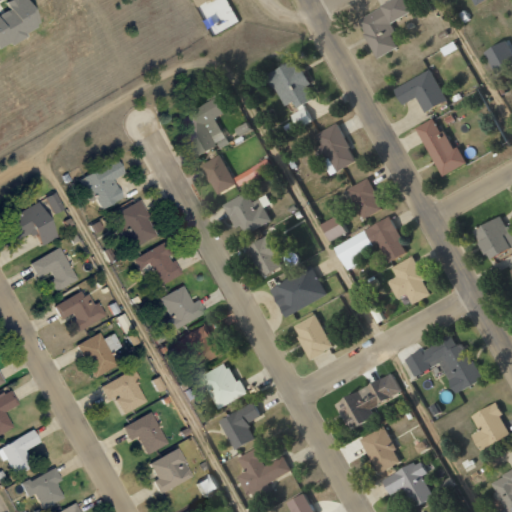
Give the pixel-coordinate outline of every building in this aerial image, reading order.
[(0,43),(3,42),(5,45),(21,36),(19,31),(34,23),(21,0),(0,0),(0,1),(3,8),(0,9),(0,43)] [(396,0),(357,18),(376,58),(399,48),(388,24),(412,14),(405,0),(396,0)] [(496,74),(511,65),(511,50),(506,40),(484,52),(496,74)] [(313,99),(298,60),(268,72),(281,106),(294,101),(296,106),(313,99)] [(393,88),(401,105),(417,97),(424,112),(446,102),(431,70),(393,88)] [(180,116),(192,139),(191,140),(198,155),(227,141),(215,118),(224,113),(217,98),(180,116)] [(298,129),(312,121),(304,108),(291,115),(298,129)] [(417,127),(442,177),(467,164),(457,146),(451,150),(435,118),(417,127)] [(316,133),(322,145),(317,147),(330,174),(356,162),(338,123),(316,133)] [(236,185),(222,154),(202,164),(216,194),(236,185)] [(273,168),(268,159),(235,177),(240,187),(273,168)] [(74,177),(84,199),(91,196),(97,208),(119,199),(110,178),(120,174),(114,160),(74,177)] [(383,209),(368,179),(349,188),(363,218),(383,209)] [(60,208),(51,192),(41,197),(50,213),(60,208)] [(223,204),(240,237),(271,221),(263,207),(270,203),(266,195),(252,202),(247,192),(223,204)] [(116,233),(123,230),(131,246),(153,235),(137,200),(108,214),(116,233)] [(0,220),(11,241),(28,232),(36,246),(51,238),(32,203),(0,219),(0,220)] [(321,224),(329,241),(346,233),(338,216),(321,224)] [(473,229),(486,259),(511,247),(511,235),(503,216),(473,229)] [(334,245),(345,270),(358,264),(354,255),(379,244),(387,263),(407,253),(391,219),(334,245)] [(260,276),(282,268),(277,255),(285,252),(278,232),(248,244),(260,276)] [(129,259),(134,269),(144,264),(155,285),(176,274),(160,243),(129,259)] [(44,275),(51,290),(72,280),(56,247),(25,262),(34,280),(44,275)] [(432,294),(412,257),(392,267),(397,277),(388,281),(397,299),(407,294),(412,304),(432,294)] [(327,296),(313,266),(270,286),(284,316),(327,296)] [(157,296),(165,318),(162,319),(165,329),(202,315),(195,299),(187,303),(180,287),(157,296)] [(102,316),(94,302),(88,305),(79,289),(50,305),(58,319),(66,314),(75,332),(102,316)] [(309,360),(333,348),(317,315),(293,326),(309,360)] [(180,336),(196,367),(224,353),(217,338),(213,340),(204,323),(180,336)] [(463,343),(456,347),(451,335),(405,358),(415,376),(440,364),(455,393),(482,380),(463,343)] [(217,409),(244,396),(228,362),(201,375),(217,409)] [(103,401),(109,398),(118,415),(144,402),(128,370),(96,386),(103,401)] [(401,394),(393,376),(334,402),(342,419),(347,417),(352,428),(374,418),(370,408),(401,394)] [(0,431),(9,427),(1,411),(15,404),(9,390),(0,394),(0,431)] [(247,423),(261,417),(254,402),(219,420),(234,449),(255,439),(247,423)] [(511,435),(494,403),(471,415),(479,430),(470,435),(479,452),(511,435)] [(133,436),(142,454),(163,443),(148,412),(119,426),(125,440),(133,436)] [(400,462),(392,448),(395,447),(384,427),(360,440),(378,474),(400,462)] [(22,448),(35,444),(30,432),(0,443),(0,458),(3,457),(9,473),(20,469),(17,460),(25,457),(22,448)] [(156,494),(189,477),(174,448),(145,463),(153,479),(149,481),(156,494)] [(290,472),(283,457),(267,464),(259,448),(238,457),(245,473),(238,476),(248,499),(271,489),(268,482),(290,472)] [(382,480),(390,495),(403,488),(414,508),(434,497),(422,476),(427,473),(420,460),(382,480)] [(17,484),(24,498),(31,495),(37,509),(59,498),(52,483),(57,480),(51,468),(17,484)] [(511,511),(511,470),(490,481),(503,509),(498,511),(511,511)] [(217,490),(211,475),(193,482),(199,497),(217,490)] [(313,511),(305,494),(287,502),(291,511),(313,511)] [(53,511),(76,511),(73,503),(53,511)]
